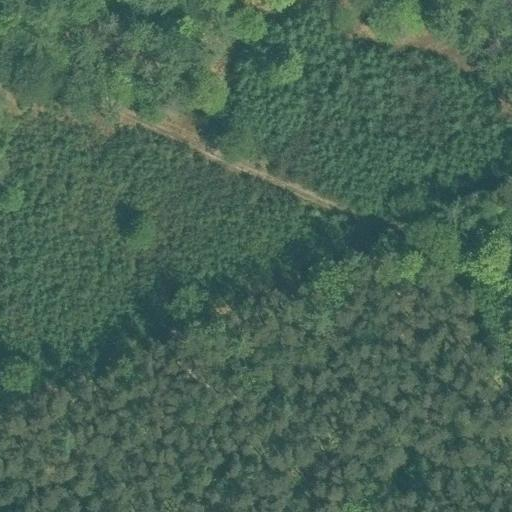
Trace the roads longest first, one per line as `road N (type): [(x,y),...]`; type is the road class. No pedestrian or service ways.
road 1 (track): [(511,292),(0,44)]
road 2 (track): [(377,227),(511,141)]
